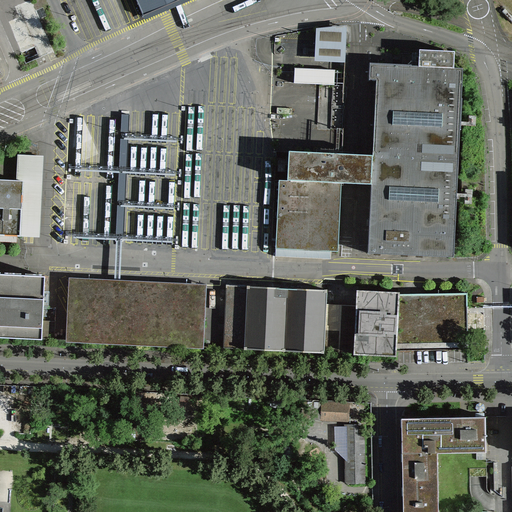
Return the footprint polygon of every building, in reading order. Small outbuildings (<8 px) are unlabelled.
[(347,24),(316,27),(315,42),(314,59),(345,61),(346,43),(347,24)] [(373,155),(371,184),(368,253),(454,257),(455,234),(460,130),(461,130),(462,116),(462,99),(463,69),(454,68),(455,52),(420,50),(419,53),(419,66),(418,66),(412,66),(412,65),(410,65),(404,65),(370,63),(369,80),(376,81),(373,155)] [(410,65),(410,64),(411,62),(411,61),(411,59),(411,57),(409,56),(408,56),(406,56),(405,56),(403,57),(403,59),(402,60),(403,62),(404,63),(404,65),(410,65)] [(294,83),(334,85),(335,70),(295,68),(294,83)] [(181,112),(119,109),(113,236),(177,241),(181,112)] [(94,122),(89,110),(83,113),(89,125),(94,122)] [(341,183),(371,184),(373,155),(289,151),(287,180),(279,180),(276,248),(338,251),(341,183)] [(16,181),(0,179),(0,234),(17,236),(20,236),(21,236),(24,180),(16,180),(16,181)] [(0,336),(2,337),(4,337),(15,337),(15,338),(17,338),(17,337),(27,338),(29,338),(40,338),(40,339),(42,339),(42,338),(42,337),(42,324),(43,324),(43,321),(42,321),(42,320),(43,316),(43,310),(43,308),(43,306),(44,293),(44,291),(45,278),(45,276),(42,276),(42,274),(25,273),(25,275),(21,275),(21,273),(5,272),(5,274),(0,274),(0,272),(0,271),(0,336)] [(69,278),(66,339),(66,340),(167,345),(203,346),(206,285),(177,283),(69,278)] [(284,351),(287,287),(285,287),(285,288),(250,286),(247,285),(247,286),(229,285),(226,285),(226,287),(226,297),(226,299),(225,309),(225,311),(225,321),(224,324),(225,324),(224,342),(224,346),(223,346),(223,348),(226,348),(243,348),(244,348),(244,349),(247,349),(282,350),(282,351),(284,351)] [(288,287),(287,287),(284,351),(285,351),(285,350),(321,352),(321,353),(324,353),(324,352),(324,350),(324,341),(325,338),(324,338),(325,328),(325,326),(325,316),(326,316),(326,314),(325,314),(326,307),(326,304),(326,302),(326,292),(327,292),(327,289),(324,289),(324,290),(288,288),(288,287)] [(397,348),(399,294),(399,292),(357,290),(356,305),(356,309),(326,307),(325,314),(326,314),(326,316),(325,316),(325,326),(325,328),(324,338),(325,338),(324,341),(324,350),(324,352),(354,353),(354,354),(396,356),(397,348)] [(468,346),(467,306),(467,293),(466,293),(400,294),(399,294),(397,348),(398,348),(398,347),(411,347),(412,347),(425,347),(426,347),(439,347),(440,347),(453,346),(453,347),(454,347),(454,346),(467,346),(468,346)] [(133,399),(133,418),(149,418),(150,399),(133,399)] [(347,420),(347,417),(348,404),(323,403),(322,418),(347,420)] [(363,405),(348,404),(347,417),(349,418),(349,425),(345,425),(347,483),(364,482),(363,425),(362,425),(363,405)] [(438,511),(437,452),(486,451),(486,416),(464,417),(402,418),(402,436),(403,471),(403,500),(403,511),(438,511)]
